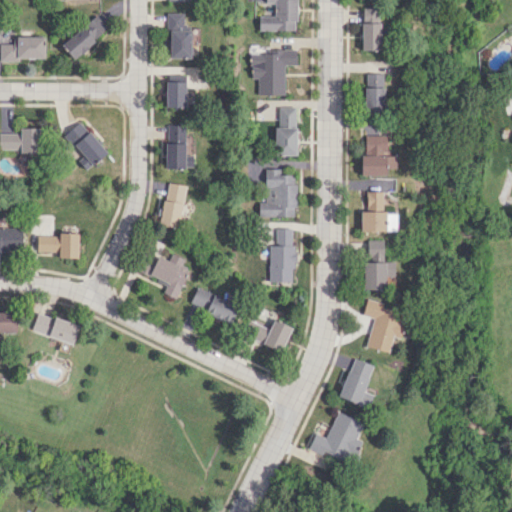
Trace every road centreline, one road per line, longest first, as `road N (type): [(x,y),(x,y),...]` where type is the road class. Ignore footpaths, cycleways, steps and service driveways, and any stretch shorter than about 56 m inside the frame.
road 1 (residential): [(241,511),(325,319),(326,0)]
road 2 (residential): [(295,398),(90,297),(61,286),(0,284)]
road 3 (residential): [(90,297),(136,198),(136,0)]
road 4 (residential): [(138,90),(0,90)]
